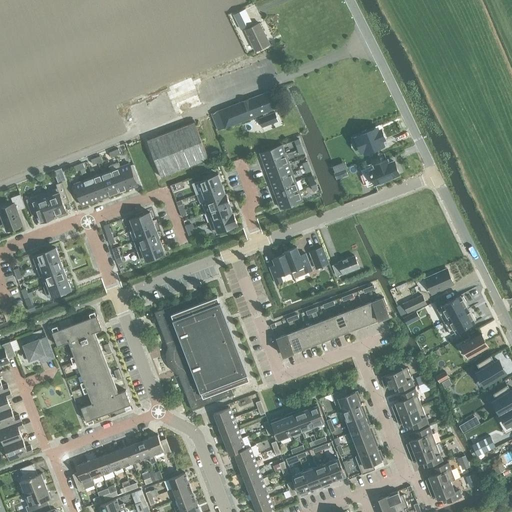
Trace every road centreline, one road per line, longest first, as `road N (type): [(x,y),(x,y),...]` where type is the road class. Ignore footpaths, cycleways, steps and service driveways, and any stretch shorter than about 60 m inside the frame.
road 1 (residential): [(357,347),(282,373),(233,253)]
road 2 (residential): [(435,176),(349,0)]
road 3 (residential): [(259,243),(435,176)]
road 4 (residential): [(511,330),(435,176)]
road 5 (track): [(0,185),(146,132)]
road 6 (residential): [(185,244),(166,191),(87,219)]
road 7 (residential): [(406,477),(357,347)]
road 8 (residential): [(226,511),(195,433),(159,411)]
road 9 (residential): [(115,295),(233,253)]
road 10 (residential): [(159,411),(115,295)]
